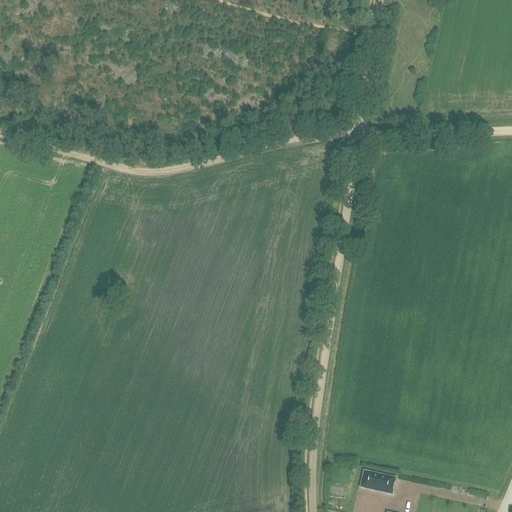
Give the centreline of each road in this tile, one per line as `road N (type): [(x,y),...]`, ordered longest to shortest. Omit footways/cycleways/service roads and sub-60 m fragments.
road 1 (track): [(358,134),(314,419),(313,511)]
road 2 (track): [(351,134),(148,175),(0,137)]
road 3 (track): [(511,130),(358,134)]
road 4 (track): [(377,0),(358,134)]
